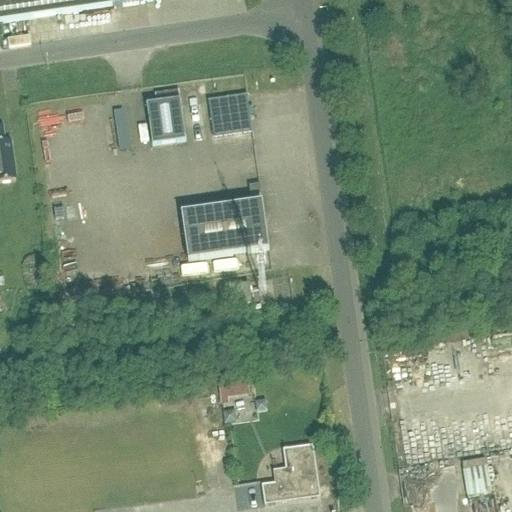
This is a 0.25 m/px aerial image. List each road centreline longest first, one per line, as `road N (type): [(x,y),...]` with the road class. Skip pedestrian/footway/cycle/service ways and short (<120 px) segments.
road 1 (unclassified): [(377,511),(309,15)]
road 2 (unclassified): [(309,15),(0,58)]
